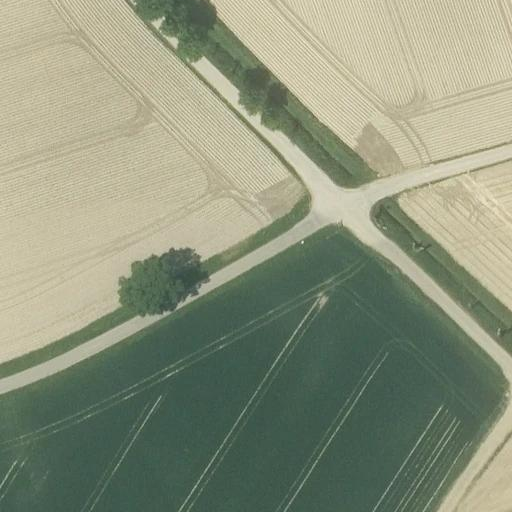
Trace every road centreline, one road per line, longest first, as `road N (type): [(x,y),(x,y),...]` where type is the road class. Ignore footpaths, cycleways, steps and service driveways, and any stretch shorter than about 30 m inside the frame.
road 1 (unclassified): [(0,386),(52,367),(350,206)]
road 2 (unclassified): [(350,206),(141,0)]
road 3 (unclassified): [(511,374),(350,206)]
road 4 (unclassified): [(511,154),(350,206)]
road 5 (track): [(511,404),(442,511)]
